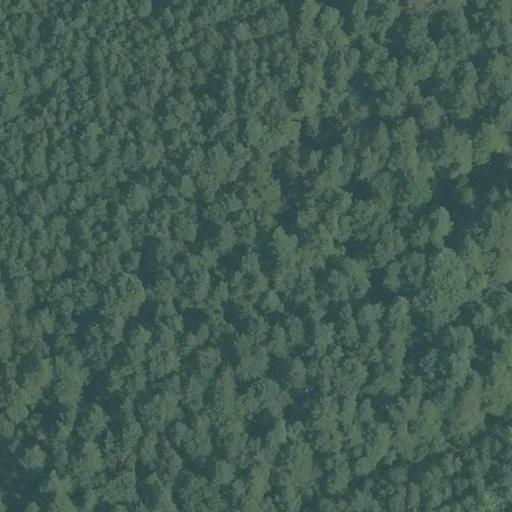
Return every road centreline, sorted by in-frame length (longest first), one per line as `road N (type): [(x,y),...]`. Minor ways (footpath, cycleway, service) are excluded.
road 1 (track): [(60,389),(124,334),(234,267),(298,132)]
road 2 (track): [(296,511),(511,419)]
road 3 (track): [(298,132),(201,0)]
road 4 (track): [(60,389),(169,511)]
